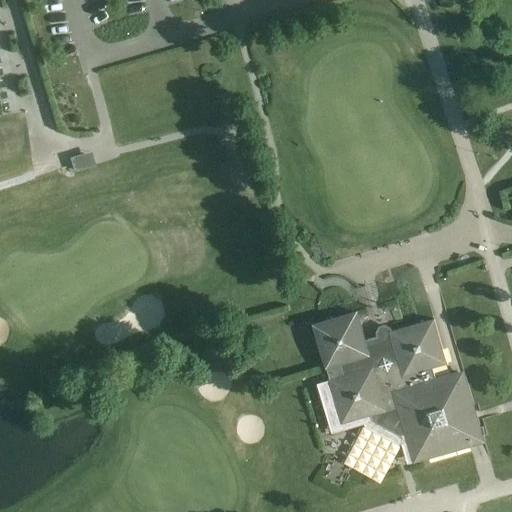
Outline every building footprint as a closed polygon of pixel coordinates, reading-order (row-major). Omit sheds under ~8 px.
[(10,77),(40,61),(8,0),(6,0),(0,3),(0,8),(1,10),(0,10),(0,44),(10,39),(15,48),(4,54),(10,65),(1,70),(5,79),(0,81),(0,90),(6,102),(32,89),(26,77),(14,83),(10,77)] [(71,159),(74,171),(86,167),(82,155),(71,159)] [(365,338),(357,313),(357,312),(314,325),(326,368),(340,364),(344,376),(330,380),(343,423),(371,415),(372,421),(400,436),(406,434),(412,455),(422,460),(478,443),(483,434),(464,371),(457,373),(457,372),(437,378),(433,366),(446,363),(434,319),(365,338)] [(227,390),(217,372),(197,383),(207,400),(227,390)] [(238,417),(241,440),(259,437),(255,414),(238,417)]
